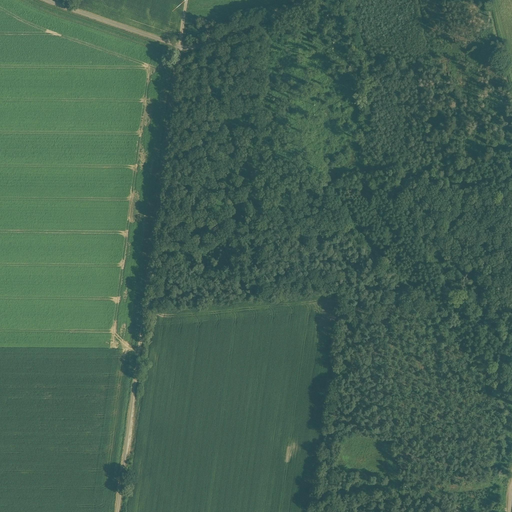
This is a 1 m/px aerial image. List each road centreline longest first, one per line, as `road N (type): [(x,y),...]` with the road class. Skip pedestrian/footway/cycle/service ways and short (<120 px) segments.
road 1 (track): [(179,48),(117,511)]
road 2 (track): [(179,48),(320,0)]
road 3 (track): [(45,0),(179,48)]
